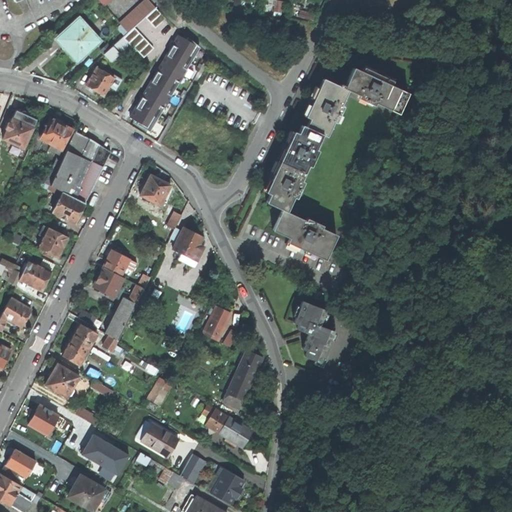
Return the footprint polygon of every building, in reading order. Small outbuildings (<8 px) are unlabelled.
[(154,7),(147,0),(144,0),(119,23),(127,32),(154,7)] [(156,8),(145,18),(155,28),(165,19),(156,8)] [(100,41),(79,18),(56,39),(66,51),(77,62),(87,52),(100,41)] [(134,28),(124,37),(143,58),(153,48),(134,28)] [(138,103),(130,118),(137,122),(136,124),(149,132),(163,108),(170,96),(194,55),(199,47),(187,37),(186,40),(178,35),(165,57),(158,70),(154,76),(153,77),(143,95),(138,103)] [(110,60),(128,43),(122,37),(104,53),(110,60)] [(353,66),(344,84),(343,87),(348,89),(358,93),(357,96),(373,104),(374,102),(398,113),(408,92),(391,84),(393,80),(378,73),(363,66),(361,70),(353,66)] [(114,77),(97,67),(86,85),(93,89),(103,96),(114,77)] [(309,117),(305,125),(322,133),(326,135),(333,120),(336,122),(343,105),(341,104),(348,89),(343,87),(338,84),(323,77),(313,98),(311,97),(309,100),(308,103),(310,104),(305,115),(309,117)] [(6,130),(2,139),(23,148),(36,120),(31,118),(30,113),(26,112),(23,111),(19,112),(16,110),(10,124),(8,123),(5,129),(6,130)] [(51,144),(48,149),(58,154),(71,129),(61,124),(62,122),(61,121),(58,119),(56,118),(55,118),(54,120),(49,118),(39,138),(51,144)] [(285,148),(280,158),(305,170),(307,164),(310,165),(317,149),(315,148),(322,133),(305,125),(301,123),(297,132),(293,130),(288,142),(285,141),(284,143),(282,146),(285,148)] [(91,139),(75,131),(61,161),(50,185),(51,186),(58,189),(62,191),(84,202),(109,152),(91,139)] [(300,179),(305,170),(280,158),(273,173),(270,172),(269,175),(268,178),(270,179),(265,190),(269,193),(265,201),(281,208),(286,211),(293,195),(296,197),(303,181),(300,179)] [(45,183),(50,185),(61,161),(56,159),(45,183)] [(139,195),(159,205),(169,185),(156,178),(149,174),(139,195)] [(55,195),(58,189),(51,186),(48,191),(55,195)] [(79,214),(84,202),(62,191),(52,211),(60,215),(60,217),(65,219),(66,218),(74,222),(79,214)] [(305,249),(325,258),(336,234),(321,227),(322,224),(306,217),(305,219),(286,211),(281,208),(272,229),(289,236),(287,241),(299,247),(298,249),(300,250),(303,252),(305,249)] [(177,222),(170,219),(166,226),(173,229),(177,222)] [(67,237),(67,236),(43,225),(39,234),(42,235),(37,246),(57,256),(63,246),(64,246),(65,243),(68,238),(67,237)] [(202,248),(198,246),(200,241),(202,237),(183,227),(172,249),(181,254),(178,259),(193,266),(202,248)] [(17,244),(21,236),(15,233),(11,241),(17,244)] [(128,259),(111,250),(107,258),(103,267),(120,276),(124,267),(128,269),(131,262),(127,260),(128,259)] [(0,261),(0,276),(6,280),(13,264),(2,258),(0,261)] [(50,271),(28,259),(18,278),(26,282),(26,283),(33,286),(33,285),(41,289),(46,280),(50,271)] [(12,283),(20,266),(13,263),(13,264),(6,280),(12,283)] [(123,277),(120,276),(103,267),(98,276),(93,286),(118,299),(122,290),(117,288),(123,277)] [(129,300),(124,297),(105,333),(109,335),(118,340),(144,288),(137,285),(129,300)] [(320,299),(323,292),(312,288),(310,294),(320,299)] [(31,308),(10,297),(0,315),(0,330),(7,318),(21,326),(25,319),(31,308)] [(318,326),(324,310),(300,301),(292,323),(297,325),(295,329),(307,333),(305,338),(301,349),(305,351),(303,356),(318,362),(324,345),(326,346),(332,331),(318,326)] [(202,333),(216,340),(229,314),(224,312),(214,307),(213,310),(209,308),(207,313),(211,315),(202,333)] [(77,316),(91,325),(95,317),(82,309),(77,316)] [(97,334),(79,324),(74,332),(70,339),(88,349),(97,334)] [(236,334),(231,330),(223,343),(228,346),(236,334)] [(112,352),(118,340),(109,335),(103,347),(112,352)] [(78,365),(88,349),(70,339),(66,347),(61,355),(78,365)] [(10,349),(0,344),(0,367),(1,368),(5,360),(10,349)] [(221,401),(238,409),(261,357),(253,354),(245,350),(221,401)] [(66,397),(68,395),(71,395),(73,390),(73,388),(72,388),(79,376),(57,363),(51,373),(45,384),(66,397)] [(93,379),(89,386),(109,398),(113,391),(93,379)] [(27,424),(47,435),(58,415),(39,404),(35,411),(32,409),(30,412),(28,415),(31,417),(27,424)] [(204,424),(241,447),(245,439),(250,432),(206,404),(203,409),(210,413),(204,424)] [(79,406),(75,413),(95,426),(99,419),(79,406)] [(177,439),(145,419),(133,439),(165,459),(171,449),(177,439)] [(118,475),(131,454),(93,432),(81,453),(118,475)] [(5,465),(27,477),(37,459),(15,447),(5,465)] [(150,458),(140,452),(138,455),(148,461),(150,458)] [(191,454),(179,476),(183,478),(187,480),(193,472),(197,474),(204,461),(191,454)] [(0,472),(0,473),(13,481),(18,473),(5,465),(0,472)] [(219,478),(210,494),(228,505),(233,497),(236,499),(238,495),(239,494),(235,492),(238,488),(243,480),(219,466),(214,474),(219,478)] [(179,476),(173,472),(167,483),(177,489),(183,478),(179,476)] [(192,483),(197,474),(193,472),(187,480),(192,483)] [(0,498),(22,511),(30,500),(17,492),(21,485),(13,481),(0,473),(0,498)] [(73,485),(67,496),(91,510),(103,489),(79,475),(73,485)] [(181,511),(182,511),(186,511),(196,497),(191,494),(181,511)] [(221,511),(196,497),(186,511),(221,511)]
